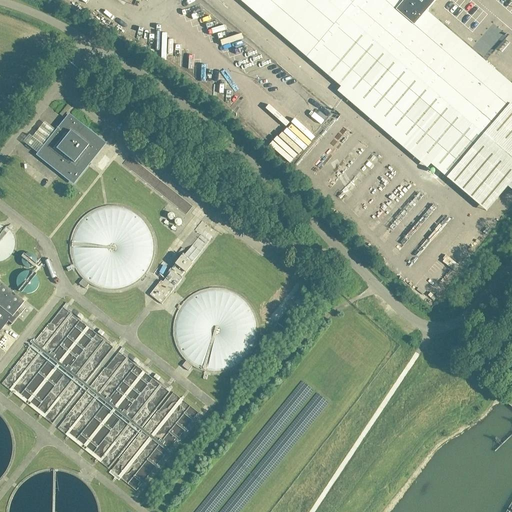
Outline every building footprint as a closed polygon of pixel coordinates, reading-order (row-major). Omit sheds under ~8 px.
[(240,0),(307,58),(356,0),(240,0)] [(511,102),(511,85),(504,78),(426,11),(414,25),(396,9),(404,0),(356,0),(307,58),(431,164),(447,178),(511,102)] [(414,25),(426,11),(435,0),(404,0),(396,9),(414,25)] [(63,117),(71,107),(67,104),(60,114),(63,117)] [(90,161),(104,143),(69,116),(38,155),(73,182),(87,165),(88,166),(88,165),(87,164),(89,161),(91,162),(90,161)] [(0,261),(4,260),(8,258),(12,254),(14,249),(15,243),(14,237),(11,232),(7,228),(2,225),(0,224),(0,261)] [(192,263),(208,241),(200,235),(184,257),(192,263)] [(194,246),(194,236),(178,236),(178,246),(194,246)] [(466,238),(457,244),(465,258),(475,252),(466,238)] [(24,258),(23,262),(24,266),(27,268),(30,269),(34,267),(36,265),(37,262),(36,259),(34,256),(31,255),(27,255),(24,258)] [(185,272),(191,263),(183,257),(176,265),(185,272)] [(22,293),(26,295),(30,294),(35,292),(37,289),(39,285),(38,280),(36,277),(33,274),(30,273),(26,273),(22,274),(19,277),(17,281),(17,285),(18,289),(22,293)] [(89,284),(82,279),(79,284),(85,289),(89,284)] [(162,304),(173,291),(173,290),(161,281),(150,295),(162,304)] [(0,331),(8,321),(12,324),(11,325),(21,313),(20,313),(17,311),(24,301),(0,282),(0,331)] [(275,322),(281,329),(296,317),(290,309),(275,322)] [(192,367),(192,366),(185,361),(182,366),(188,371),(192,367)]
